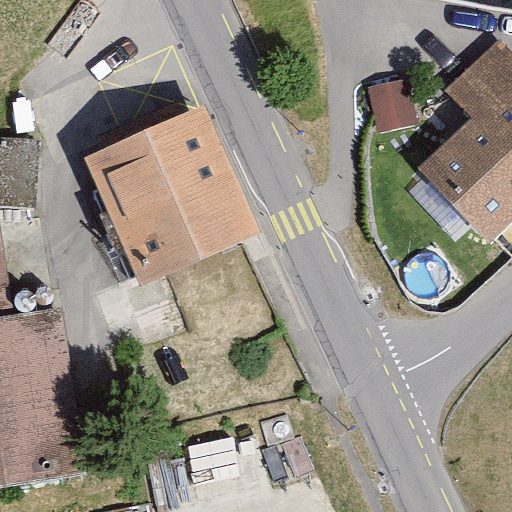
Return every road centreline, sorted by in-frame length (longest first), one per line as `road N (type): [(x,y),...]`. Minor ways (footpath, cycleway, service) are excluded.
road 1 (tertiary): [(183,0),(372,398)]
road 2 (residential): [(372,398),(511,295)]
road 3 (tertiary): [(372,398),(426,511)]
